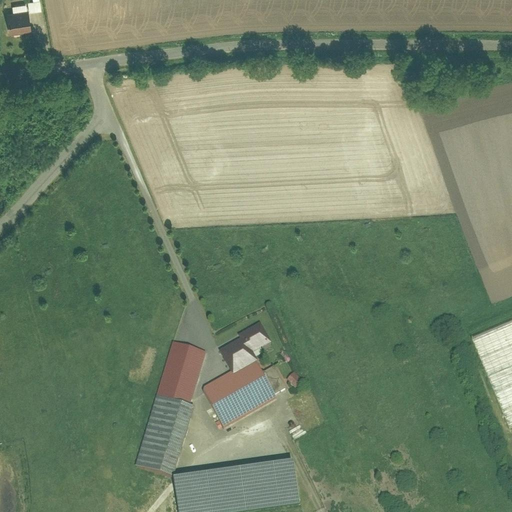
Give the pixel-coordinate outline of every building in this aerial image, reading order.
[(38,0),(31,0),(32,1),(26,1),(27,11),(39,11),(38,0)] [(26,10),(6,13),(9,32),(29,29),(26,10)] [(511,319),(471,333),(487,378),(500,354),(509,356),(502,358),(505,365),(508,359),(511,360),(511,319)] [(272,344),(262,325),(242,336),(245,340),(253,355),(272,344)] [(222,353),(234,375),(257,363),(253,355),(245,340),(222,353)] [(157,371),(166,373),(174,344),(166,341),(157,371)] [(208,353),(174,344),(166,373),(159,397),(192,407),(208,353)] [(234,375),(205,391),(226,430),(278,402),(257,363),(234,375)] [(287,390),(276,369),(266,374),(277,395),(287,390)] [(296,373),(290,380),(298,388),(304,381),(296,373)] [(138,467),(174,478),(195,408),(192,407),(159,397),(138,467)] [(296,466),(178,482),(182,511),(256,511),(302,506),(296,466)]
